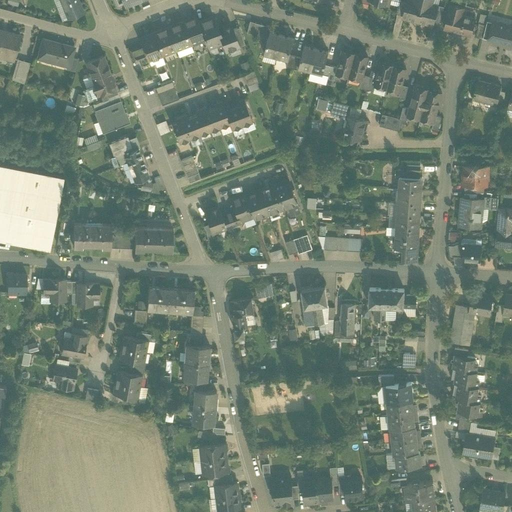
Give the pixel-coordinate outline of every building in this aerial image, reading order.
[(67,17),(60,0),(54,0),(61,19),(67,17)] [(78,0),(60,0),(67,17),(82,11),(78,0)] [(406,0),(400,0),(399,5),(397,13),(403,15),(406,0)] [(422,0),(406,0),(403,15),(402,17),(418,20),(422,0)] [(432,0),(422,0),(418,20),(433,24),(433,22),(437,8),(438,5),(432,3),(432,0)] [(475,18),(459,14),(461,6),(450,4),(444,27),(471,34),(475,18)] [(443,9),(437,8),(433,22),(439,24),(443,9)] [(196,16),(182,21),(190,44),(191,43),(194,44),(201,41),(203,39),(204,39),(198,22),(196,16)] [(213,16),(198,22),(204,39),(208,48),(222,43),(223,42),(219,34),(213,16)] [(492,21),(487,20),(485,24),(482,37),(488,39),(492,21)] [(182,21),(168,27),(176,49),(190,44),(182,21)] [(255,22),(249,21),(246,32),(252,34),(255,22)] [(504,23),(500,22),(499,23),(492,21),(488,39),(511,44),(511,26),(505,24),(504,23)] [(261,24),(255,22),(252,34),(258,35),(261,24)] [(484,24),(479,22),(475,36),(482,37),(485,24),(484,24)] [(230,24),(222,27),(224,32),(219,34),(223,42),(222,43),(225,51),(239,46),(232,29),(230,24)] [(271,26),(261,24),(258,35),(268,38),(269,31),(270,31),(271,26)] [(176,49),(168,27),(154,32),(162,54),(176,49)] [(245,44),(238,27),(232,29),(239,46),(245,44)] [(20,34),(0,28),(0,55),(13,59),(20,34)] [(270,31),(269,31),(268,38),(264,53),(276,56),(282,34),(270,31)] [(154,32),(139,37),(142,45),(146,55),(138,58),(140,64),(143,65),(150,62),(148,59),(162,54),(154,32)] [(282,34),(276,56),(287,59),(288,60),(289,55),(294,37),(282,34)] [(74,47),(42,38),(37,57),(68,66),(69,66),(71,56),(74,47)] [(141,44),(129,49),(133,60),(138,58),(146,55),(142,45),(141,44)] [(316,48),(304,45),(301,58),(298,67),(299,67),(310,70),(316,48)] [(328,51),(316,48),(310,70),(322,74),(325,64),(328,51)] [(354,53),(343,50),(342,50),(337,67),(336,72),(336,73),(349,76),(355,53),(354,53)] [(367,56),(355,54),(355,53),(349,76),(361,79),(362,79),(363,74),(368,56),(367,56)] [(102,54),(88,60),(94,73),(91,74),(95,85),(87,88),(90,96),(92,96),(101,92),(100,91),(110,88),(109,85),(114,83),(102,54)] [(289,55),(288,60),(287,59),(286,66),(292,68),(295,56),(289,55)] [(78,58),(71,56),(69,66),(68,66),(68,69),(75,71),(78,58)] [(295,56),(292,68),(298,69),(299,67),(298,67),(301,58),(295,56)] [(13,74),(25,78),(30,61),(17,58),(13,74)] [(392,65),(381,62),(380,61),(376,77),(374,84),(387,88),(393,65),(392,65)] [(322,74),(322,77),(327,78),(331,65),(325,64),(322,74)] [(337,67),(331,65),(327,78),(334,80),(336,73),(336,72),(337,67)] [(405,68),(394,65),(393,65),(387,88),(399,91),(400,91),(402,84),(406,68),(405,68)] [(254,70),(243,74),(247,85),(258,81),(254,70)] [(13,74),(12,79),(24,83),(25,78),(13,74)] [(83,77),(87,88),(95,85),(91,74),(83,77)] [(369,76),(363,74),(362,79),(361,79),(359,87),(366,88),(369,76)] [(376,77),(369,76),(366,88),(373,90),(374,84),(376,77)] [(172,80),(155,87),(157,92),(174,86),(172,80)] [(501,86),(477,80),(472,97),(496,103),(500,90),(501,86)] [(374,84),(373,90),(373,92),(385,95),(387,88),(374,84)] [(408,86),(402,84),(400,91),(399,91),(398,97),(405,98),(408,86)] [(428,88),(415,85),(409,108),(407,115),(420,118),(428,88)] [(110,88),(100,91),(101,92),(92,96),(94,101),(104,98),(117,93),(115,86),(110,88)] [(174,86),(157,92),(159,98),(176,92),(174,86)] [(428,88),(420,118),(433,122),(434,122),(435,115),(442,92),(428,88)] [(500,90),(496,104),(496,103),(496,104),(502,106),(505,91),(500,90)] [(84,104),(87,94),(78,92),(75,102),(84,104)] [(176,92),(159,98),(161,104),(178,98),(176,92)] [(117,93),(104,98),(106,104),(120,99),(117,93)] [(52,109),(55,99),(38,94),(35,105),(52,109)] [(94,101),(92,102),(95,109),(106,104),(104,98),(94,101)] [(243,98),(238,100),(239,104),(234,106),(242,125),(252,121),(243,98)] [(95,109),(94,109),(102,131),(128,121),(120,99),(106,104),(95,109)] [(221,100),(215,102),(217,106),(212,107),(219,127),(229,124),(229,123),(223,106),(221,100)] [(351,105),(334,101),(332,107),(349,112),(351,105)] [(234,106),(229,107),(228,104),(223,106),(229,123),(229,124),(231,129),(234,135),(244,131),(242,125),(234,106)] [(351,105),(349,112),(349,114),(356,116),(358,107),(351,105)] [(212,107),(207,109),(206,106),(201,108),(209,131),(219,127),(212,107)] [(409,108),(403,106),(400,118),(399,119),(402,120),(406,121),(407,115),(409,108)] [(201,108),(195,110),(197,113),(192,115),(199,135),(209,131),(201,108)] [(192,115),(187,117),(186,113),(181,115),(189,138),(199,135),(192,115)] [(382,113),(379,125),(385,127),(388,115),(382,113)] [(349,114),(348,114),(347,119),(345,118),(343,126),(345,126),(344,129),(347,130),(346,135),(347,137),(352,139),(355,137),(361,139),(364,125),(367,125),(368,120),(356,117),(356,116),(349,114)] [(181,115),(175,117),(176,121),(171,123),(179,142),(189,138),(181,115)] [(400,118),(388,115),(385,127),(399,130),(402,120),(399,119),(400,118)] [(435,115),(434,122),(433,122),(432,128),(438,129),(441,117),(435,115)] [(156,123),(161,134),(169,130),(165,120),(156,123)] [(127,135),(108,142),(113,154),(110,156),(114,165),(122,162),(127,175),(128,175),(130,179),(134,178),(132,174),(145,169),(146,168),(134,136),(128,138),(127,135)] [(101,146),(99,139),(86,144),(88,151),(101,146)] [(191,155),(180,159),(182,165),(193,161),(191,155)] [(193,161),(182,165),(184,171),(196,166),(193,161)] [(63,176),(0,163),(0,237),(49,248),(63,176)] [(481,165),(479,164),(477,165),(464,165),(463,185),(464,185),(484,185),(486,185),(487,177),(489,177),(489,166),(481,165)] [(196,166),(184,171),(187,176),(198,172),(196,166)] [(145,169),(132,174),(134,178),(134,179),(148,175),(145,169)] [(198,172),(187,176),(189,182),(200,177),(198,172)] [(159,175),(153,177),(158,189),(164,187),(159,175)] [(406,176),(400,175),(399,188),(421,190),(422,177),(420,177),(406,176)] [(288,179),(274,184),(283,209),(289,207),(291,214),(299,211),(297,204),(288,179)] [(274,184),(260,189),(269,214),(283,209),(274,184)] [(421,190),(399,188),(398,201),(420,203),(421,190)] [(260,189),(246,194),(254,217),(255,219),(269,214),(260,189)] [(246,194),(241,196),(240,193),(230,197),(234,207),(231,208),(220,212),(224,223),(238,218),(239,222),(254,217),(246,194)] [(464,197),(462,196),(459,224),(480,227),(483,198),(477,198),(464,197)] [(420,203),(398,201),(397,214),(419,215),(420,203)] [(218,205),(204,210),(209,223),(212,232),(213,232),(226,227),(218,205)] [(511,208),(499,207),(498,230),(511,231),(511,208)] [(396,227),(397,214),(389,214),(389,226),(396,227)] [(419,215),(397,214),(396,227),(419,228),(419,220),(418,220),(419,216),(419,215)] [(111,224),(73,223),(73,242),(110,243),(111,234),(111,224)] [(209,223),(202,225),(208,240),(215,237),(213,232),(212,232),(209,223)] [(111,234),(134,235),(135,226),(128,226),(128,224),(111,224),(111,234)] [(350,224),(350,232),(360,232),(360,225),(350,224)] [(172,228),(135,226),(134,235),(134,246),(172,247),(172,228)] [(396,234),(396,227),(389,226),(387,226),(387,234),(396,234)] [(419,228),(396,227),(396,234),(395,250),(403,251),(403,258),(417,258),(419,228)] [(65,231),(59,230),(56,243),(62,244),(65,231)] [(456,241),(457,230),(448,230),(448,240),(456,241)] [(511,231),(498,230),(496,244),(511,245),(511,231)] [(134,246),(134,235),(111,234),(110,243),(110,247),(134,247),(134,246)] [(307,234),(294,238),(298,251),(299,253),(312,248),(307,234)] [(349,238),(325,236),(324,248),(348,250),(349,238)] [(294,238),(285,241),(289,254),(298,251),(294,238)] [(362,239),(349,238),(348,250),(361,251),(362,239)] [(476,244),(464,243),(463,257),(463,259),(474,260),(475,257),(480,257),(481,239),(476,239),(476,244)] [(457,242),(453,244),(448,243),(449,257),(454,259),(454,256),(463,257),(464,243),(457,242)] [(269,250),(273,260),(283,256),(280,246),(269,250)] [(26,273),(7,273),(7,291),(8,291),(8,289),(18,289),(17,291),(26,291),(26,273)] [(65,278),(43,277),(43,289),(43,294),(40,294),(40,302),(49,302),(49,300),(65,300),(65,292),(65,280),(65,278)] [(77,282),(77,292),(76,304),(91,304),(92,298),(99,298),(99,282),(77,282)] [(260,284),(261,295),(274,294),(274,283),(260,284)] [(160,286),(148,285),(146,308),(158,309),(160,286)] [(325,285),(313,287),(316,305),(319,323),(324,322),(321,304),(327,303),(325,285)] [(171,287),(160,286),(158,309),(169,310),(171,287)] [(182,288),(171,287),(169,310),(180,311),(182,288)] [(313,287),(301,289),(304,307),(303,309),(305,324),(307,325),(319,323),(316,305),(313,287)] [(381,288),(370,287),(369,305),(374,306),(374,319),(380,319),(381,288)] [(194,289),(182,288),(180,311),(192,312),(194,289)] [(392,288),(381,288),(380,319),(386,319),(387,306),(392,306),(392,288)] [(404,289),(392,288),(392,306),(403,307),(403,306),(415,307),(416,295),(404,294),(404,289)] [(493,294),(472,291),(470,305),(469,310),(475,311),(490,314),(493,294)] [(252,296),(231,299),(235,326),(244,325),(247,324),(245,312),(254,311),(252,296)] [(355,303),(342,302),(341,320),(340,332),(354,332),(355,303)] [(327,303),(321,304),(324,322),(319,323),(321,334),(333,335),(334,316),(333,316),(327,315),(328,304),(327,303)] [(470,305),(456,303),(450,341),(469,344),(475,311),(469,310),(470,305)] [(504,305),(498,304),(495,320),(502,321),(503,313),(503,310),(504,305)] [(403,307),(408,317),(415,317),(415,307),(403,306),(403,307)] [(146,316),(134,315),(134,321),(145,323),(146,316)] [(341,320),(335,320),(334,337),(353,338),(354,332),(340,332),(341,320)] [(244,325),(235,326),(236,334),(245,333),(244,325)] [(295,327),(287,328),(289,339),(297,337),(295,327)] [(150,333),(136,330),(135,337),(147,339),(149,340),(150,333)] [(86,334),(71,331),(69,338),(63,337),(61,352),(68,353),(80,355),(82,356),(86,334)] [(383,348),(383,334),(372,334),(372,348),(383,348)] [(135,337),(124,335),(121,346),(145,350),(147,339),(135,337)] [(188,344),(186,344),(185,360),(209,362),(210,346),(200,345),(188,344)] [(145,350),(121,346),(119,358),(131,360),(143,362),(143,361),(145,350)] [(468,350),(455,347),(454,354),(467,356),(468,350)] [(21,362),(30,364),(32,352),(23,351),(21,362)] [(467,356),(454,354),(452,366),(473,370),(475,357),(467,356)] [(79,361),(67,359),(66,365),(76,367),(78,368),(79,361)] [(185,360),(183,359),(182,367),(186,368),(186,375),(183,375),(183,376),(190,376),(196,377),(207,378),(207,377),(209,362),(185,360)] [(143,362),(131,360),(130,366),(144,368),(145,362),(143,361),(143,362)] [(355,360),(343,361),(344,368),(356,368),(355,360)] [(66,365),(54,363),(52,377),(58,379),(57,385),(72,388),(76,367),(66,365)] [(144,368),(130,366),(129,372),(141,374),(143,374),(144,368)] [(473,370),(452,366),(452,367),(453,367),(452,373),(454,374),(453,382),(479,386),(480,380),(476,380),(477,371),(473,370)] [(129,372),(117,369),(115,381),(139,385),(141,374),(129,372)] [(394,383),(393,375),(378,375),(379,386),(386,385),(386,384),(394,383)] [(139,385),(115,381),(113,392),(125,395),(137,397),(137,396),(139,385)] [(394,383),(386,384),(386,385),(387,401),(411,399),(413,399),(411,382),(394,383)] [(479,386),(453,382),(455,383),(453,389),(456,389),(455,398),(480,402),(481,396),(477,395),(479,386)] [(146,387),(139,385),(137,396),(139,396),(144,397),(146,387)] [(98,389),(86,387),(84,399),(96,401),(98,389)] [(207,389),(197,389),(199,390),(198,405),(215,406),(217,390),(207,389)] [(137,403),(139,396),(137,396),(137,397),(125,395),(124,401),(137,403)] [(480,402),(455,398),(459,398),(457,411),(470,413),(478,414),(480,402)] [(411,399),(387,401),(388,408),(386,410),(387,414),(405,413),(405,407),(412,406),(411,399)] [(215,406),(198,405),(197,420),(194,420),(194,421),(214,422),(215,406)] [(470,413),(457,411),(456,418),(459,418),(469,420),(470,413)] [(405,413),(387,414),(387,419),(389,421),(390,427),(391,427),(414,425),(413,417),(406,418),(405,413)] [(383,428),(390,427),(389,421),(387,419),(387,414),(382,415),(383,428)] [(469,420),(459,418),(457,430),(466,432),(466,431),(470,432),(471,421),(472,420),(469,420)] [(486,428),(476,426),(477,422),(471,421),(470,432),(466,431),(466,432),(463,453),(491,457),(493,445),(494,436),(493,438),(485,436),(486,428)] [(414,425),(391,427),(392,434),(390,436),(390,440),(409,438),(408,433),(416,432),(415,425),(414,425)] [(217,434),(200,429),(198,435),(216,439),(217,434)] [(409,438),(390,440),(391,445),(393,447),(394,453),(396,453),(418,451),(417,443),(410,444),(409,438)] [(226,442),(200,445),(202,459),(225,456),(225,450),(227,448),(226,442)] [(202,459),(200,445),(193,446),(194,460),(202,459)] [(500,447),(493,445),(491,457),(498,459),(500,447)] [(418,451),(396,453),(396,459),(394,462),(395,466),(414,465),(413,459),(420,458),(420,451),(418,451)] [(394,462),(396,459),(396,453),(394,453),(387,454),(388,467),(395,466),(394,462)] [(225,456),(202,459),(204,473),(216,472),(229,470),(229,465),(226,462),(225,456)] [(269,462),(262,463),(263,475),(270,474),(269,462)] [(337,466),(330,467),(331,477),(332,485),(338,484),(338,475),(337,466)] [(291,474),(281,475),(279,478),(270,479),(271,487),(273,488),(274,500),(276,500),(277,506),(287,505),(287,504),(293,503),(293,498),(292,485),(291,474)] [(344,477),(346,492),(346,499),(363,497),(362,488),(364,486),(363,483),(361,482),(361,475),(344,477)] [(217,478),(217,477),(214,478),(215,484),(233,482),(232,476),(229,476),(217,478)] [(303,477),(304,491),(305,503),(319,502),(317,476),(303,477)] [(331,477),(317,478),(317,476),(319,502),(320,502),(319,499),(333,498),(332,485),(331,477)] [(433,481),(420,482),(418,480),(414,481),(412,483),(408,483),(405,484),(406,498),(434,495),(433,481)] [(233,482),(215,484),(217,497),(238,494),(237,481),(233,482)] [(505,491),(483,488),(478,511),(501,511),(502,511),(503,504),(505,491)] [(238,494),(217,497),(218,510),(240,507),(238,494)] [(434,495),(406,498),(405,498),(406,508),(404,508),(404,511),(418,511),(436,510),(434,495)]
